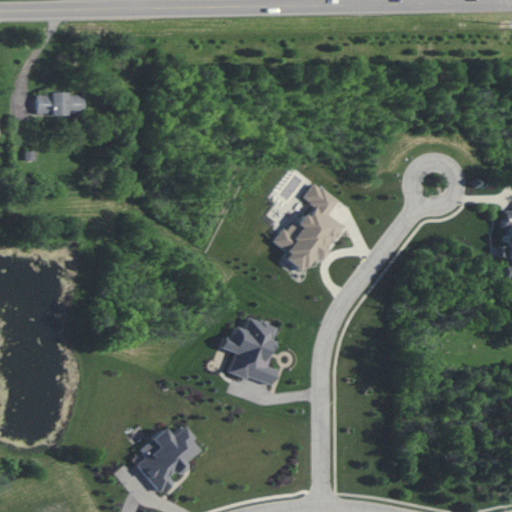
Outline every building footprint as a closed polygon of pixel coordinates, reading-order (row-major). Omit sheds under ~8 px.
[(81,93),(34,94),(34,114),(81,113),(81,93)] [(335,199),(310,182),(300,198),(311,206),(304,216),(295,210),(272,243),(284,251),(279,257),(299,271),(310,255),(316,260),(324,249),(324,248),(340,225),(325,214),(335,199)] [(511,209),(500,209),(500,227),(503,227),(502,286),(511,286),(511,209)] [(267,385),(272,368),(262,365),(274,327),(244,317),(240,329),(231,325),(227,338),(220,336),(217,347),(231,352),(225,371),(267,385)] [(198,451),(178,426),(165,435),(160,428),(135,447),(142,456),(132,463),(154,492),(168,482),(164,477),(198,451)]
